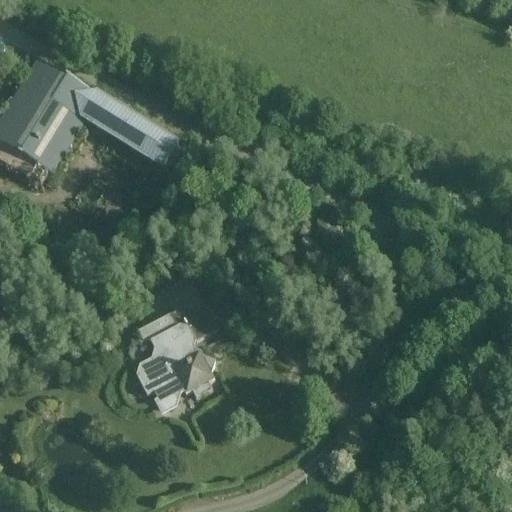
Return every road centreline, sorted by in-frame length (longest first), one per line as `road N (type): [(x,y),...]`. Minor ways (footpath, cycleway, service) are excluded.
road 1 (unclassified): [(392,221),(0,28)]
road 2 (unclassified): [(210,511),(294,480),(380,396),(394,342),(392,221)]
road 3 (residential): [(392,221),(511,268)]
